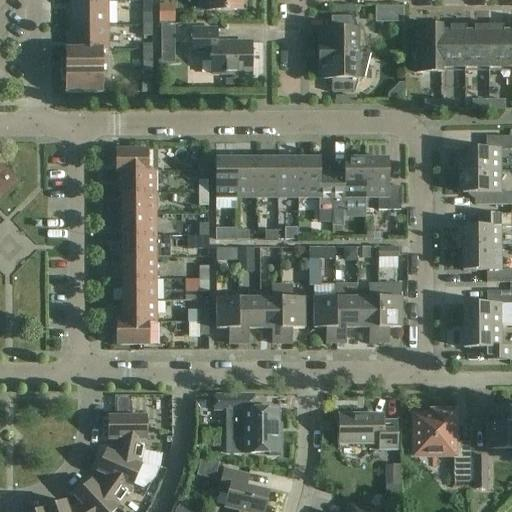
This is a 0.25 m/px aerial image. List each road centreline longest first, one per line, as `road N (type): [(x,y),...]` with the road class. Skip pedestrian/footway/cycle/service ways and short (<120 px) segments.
road 1 (residential): [(421,376),(423,160),(415,134),(392,126),(293,125)]
road 2 (residential): [(80,127),(82,373)]
road 3 (residential): [(82,373),(311,376)]
road 4 (residential): [(293,125),(80,127)]
road 5 (residential): [(82,373),(82,432),(72,464),(40,492),(0,498)]
road 6 (residential): [(296,511),(311,445),(311,376)]
road 7 (residential): [(35,127),(35,0)]
road 8 (residential): [(293,125),(291,0)]
